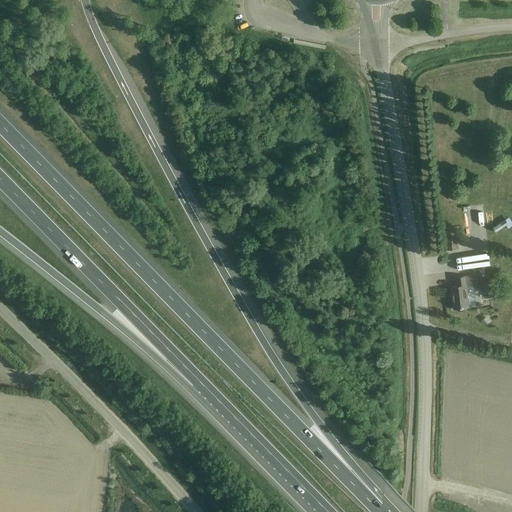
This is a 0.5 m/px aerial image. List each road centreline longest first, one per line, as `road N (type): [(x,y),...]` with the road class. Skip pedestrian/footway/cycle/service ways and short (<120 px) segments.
road 1 (motorway): [(380,511),(252,322),(83,0)]
road 2 (motorway): [(379,511),(0,123)]
road 3 (tertiary): [(421,511),(420,297),(378,44)]
road 4 (motorway): [(0,178),(197,380)]
road 5 (unclassified): [(194,511),(0,308)]
road 6 (motorway): [(0,230),(197,380)]
road 7 (motorway): [(197,380),(327,511)]
